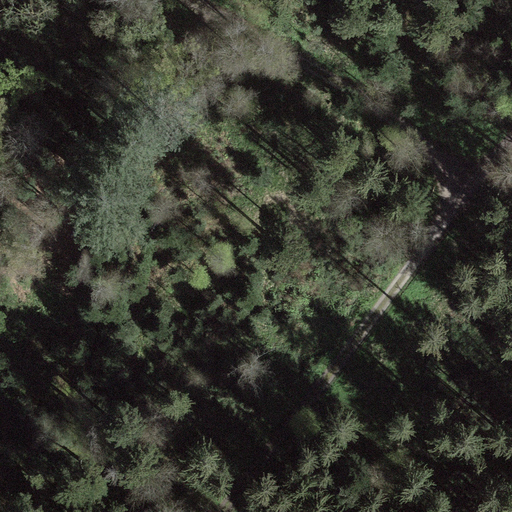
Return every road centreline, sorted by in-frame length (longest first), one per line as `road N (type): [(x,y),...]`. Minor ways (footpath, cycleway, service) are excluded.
road 1 (track): [(221,511),(511,136)]
road 2 (track): [(184,0),(478,178)]
